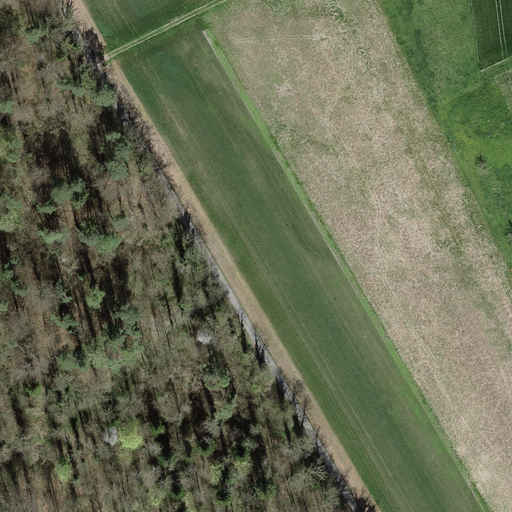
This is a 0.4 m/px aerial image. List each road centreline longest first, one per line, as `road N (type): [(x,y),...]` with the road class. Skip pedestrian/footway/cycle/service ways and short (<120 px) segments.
road 1 (unclassified): [(56,0),(357,511)]
road 2 (track): [(94,64),(221,0)]
